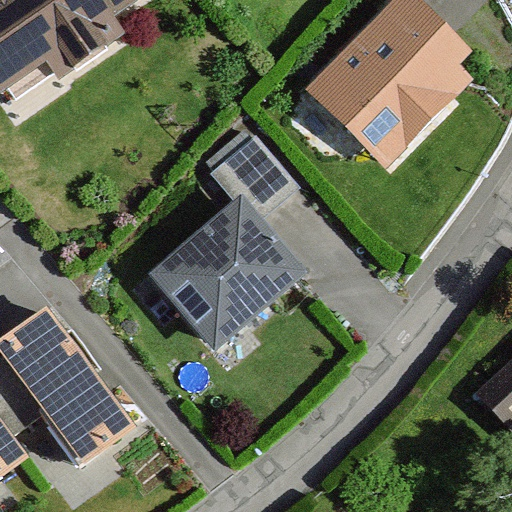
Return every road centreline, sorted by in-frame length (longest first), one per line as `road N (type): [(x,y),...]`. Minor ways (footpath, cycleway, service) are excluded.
road 1 (residential): [(511,228),(397,378),(240,511)]
road 2 (unknown): [(246,507),(0,221)]
